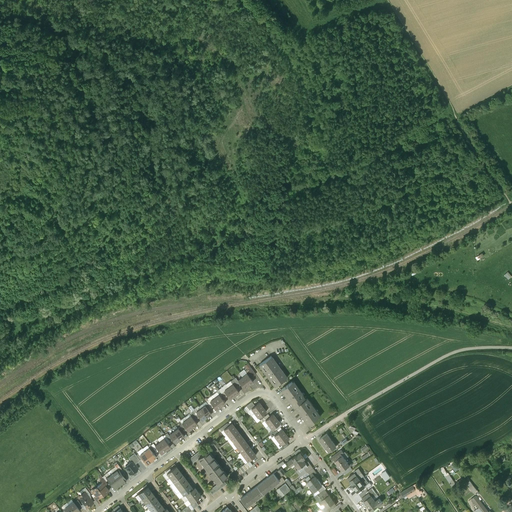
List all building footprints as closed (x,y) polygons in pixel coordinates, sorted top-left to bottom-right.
[(287,378),(271,356),(259,365),(275,387),(287,378)] [(253,382),(247,374),(242,377),(248,385),(253,382)] [(248,385),(242,377),(238,380),(238,381),(241,384),(244,389),(248,385)] [(292,382),(281,390),(294,408),(296,407),(305,400),(303,396),(301,392),(300,393),(297,389),(298,388),(295,384),(294,385),(292,382)] [(233,384),(228,388),(234,396),(239,392),(236,388),(233,384)] [(228,388),(224,391),(227,396),(230,399),(234,396),(228,388)] [(223,400),(219,395),(214,398),(220,406),(225,403),(223,400)] [(214,398),(210,402),(213,406),(216,410),(220,406),(214,398)] [(305,400),(296,407),(309,425),(320,417),(317,413),(318,413),(316,409),(315,410),(311,406),(312,405),(310,402),(309,402),(307,399),(305,400)] [(252,402),(246,406),(249,410),(251,409),(255,406),(252,402)] [(255,406),(251,409),(255,413),(263,407),(259,403),(255,406)] [(208,410),(205,405),(200,409),(206,417),(211,413),(208,410)] [(263,407),(255,413),(258,418),(263,414),(266,412),(263,407)] [(206,417),(200,409),(196,412),(199,417),(202,420),(206,417)] [(270,417),(265,420),(268,425),(276,419),(273,414),(270,417)] [(195,421),(191,416),(186,419),(192,427),(197,424),(195,421)] [(186,419),(182,423),(185,428),(188,431),(192,427),(186,419)] [(276,419),(268,425),(272,429),(277,426),(280,423),(276,419)] [(228,426),(224,429),(227,434),(235,428),(232,423),(228,426)] [(178,428),(173,432),(180,440),(184,436),(182,433),(178,428)] [(235,428),(227,434),(230,439),(238,432),(235,428)] [(279,432),(274,435),(277,440),(285,434),(282,429),(279,432)] [(180,440),(173,432),(169,435),(172,440),(175,443),(180,440)] [(238,432),(230,439),(234,443),(242,437),(238,432)] [(285,434),(277,440),(281,445),(289,439),(285,434)] [(336,447),(327,434),(319,439),(329,452),(336,447)] [(242,437),(234,443),(237,448),(245,441),(242,437)] [(168,443),(164,439),(159,442),(165,450),(170,447),(168,443)] [(245,441),(237,448),(241,452),(249,446),(245,441)] [(165,450),(159,442),(155,446),(158,450),(161,454),(165,450)] [(249,446),(241,452),(244,456),(252,450),(249,446)] [(151,451),(149,448),(144,451),(151,461),(156,457),(151,451)] [(201,450),(186,461),(190,465),(198,459),(204,454),(201,450)] [(252,450),(244,456),(247,461),(249,460),(255,455),(252,450)] [(151,461),(144,451),(139,455),(142,458),(147,464),(151,461)] [(204,454),(198,459),(201,462),(202,461),(206,467),(205,468),(208,471),(218,463),(214,458),(213,459),(212,457),(213,456),(208,451),(204,454)] [(341,451),(331,458),(333,461),(334,460),(338,465),(345,459),(342,456),(341,455),(343,453),(341,451)] [(296,455),(286,462),(289,466),(294,463),(296,465),(303,460),(305,458),(303,455),(301,452),(296,455)] [(134,453),(129,457),(131,461),(133,461),(135,464),(140,460),(136,455),(134,453)] [(349,462),(348,463),(345,459),(338,465),(341,468),(339,470),(343,475),(346,473),(344,470),(346,468),(349,472),(354,468),(349,462)] [(303,460),(296,465),(298,469),(299,469),(301,472),(310,465),(307,460),(305,462),(303,460)] [(131,461),(129,463),(128,463),(126,464),(126,465),(127,466),(126,467),(126,468),(126,469),(127,471),(128,471),(131,474),(138,469),(137,468),(136,467),(136,465),(135,464),(133,461),(131,461)] [(123,471),(117,463),(114,466),(117,469),(120,472),(123,471)] [(218,463),(208,471),(210,475),(211,474),(215,479),(214,480),(217,484),(223,479),(227,476),(223,470),(222,471),(221,470),(222,469),(218,463)] [(310,465),(301,472),(303,475),(307,472),(312,468),(310,465)] [(176,466),(167,473),(170,478),(179,470),(176,466)] [(117,469),(106,477),(115,488),(126,480),(120,472),(117,469)] [(358,469),(354,472),(354,473),(348,478),(350,481),(349,481),(352,485),(359,479),(364,476),(358,469)] [(179,470),(170,478),(173,482),(183,475),(179,470)] [(448,472),(444,475),(450,484),(454,481),(448,472)] [(267,478),(262,481),(263,481),(257,486),(262,493),(269,488),(272,486),(272,485),(279,480),(273,473),(267,478)] [(313,473),(304,479),(304,478),(300,481),(303,486),(308,482),(310,484),(317,479),(316,477),(315,477),(315,475),(314,476),(313,473)] [(183,475),(173,482),(177,486),(186,479),(183,475)] [(464,480),(472,493),(475,490),(467,477),(464,480)] [(186,479),(177,486),(180,491),(189,484),(186,479)] [(223,479),(217,484),(209,490),(211,493),(212,494),(226,484),(223,479)] [(317,479),(310,484),(311,487),(309,488),(313,493),(317,491),(316,490),(322,485),(317,479)] [(359,479),(352,485),(356,491),(364,485),(359,479)] [(109,491),(103,482),(97,486),(103,495),(109,491)] [(290,489),(285,483),(279,488),(284,494),(290,489)] [(180,491),(183,495),(185,494),(193,488),(189,484),(180,491)] [(391,493),(398,488),(395,484),(388,489),(391,493)] [(103,495),(97,486),(91,491),(95,496),(98,499),(103,495)] [(251,490),(246,494),(240,499),(246,506),(253,501),(256,498),(262,493),(257,486),(251,490)] [(148,487),(138,494),(142,499),(151,492),(148,487)] [(193,488),(185,494),(188,498),(197,491),(194,487),(193,488)] [(412,494),(408,488),(406,489),(409,494),(410,497),(416,494),(415,492),(412,494)] [(84,492),(78,496),(87,507),(93,503),(87,495),(85,491),(84,492)] [(188,498),(191,503),(192,502),(201,495),(198,491),(197,491),(188,498)] [(325,492),(325,494),(321,497),(320,496),(319,496),(320,498),(322,500),(321,500),(324,504),(331,499),(329,495),(327,493),(326,491),(325,492)] [(151,492),(142,499),(145,503),(155,496),(151,492)] [(369,493),(362,499),(366,505),(374,499),(369,493)] [(155,496),(145,503),(148,508),(158,500),(155,496)] [(490,511),(489,511),(488,511),(476,496),(472,499),(479,508),(475,511),(490,511)] [(324,504),(326,506),(321,510),(322,511),(328,511),(330,511),(329,511),(328,510),(336,505),(334,502),(331,499),(324,504)] [(374,499),(366,505),(371,511),(375,508),(382,503),(379,499),(376,502),(374,499)] [(158,500),(148,508),(152,511),(161,505),(158,500)] [(79,509),(73,502),(69,505),(74,511),(77,511),(79,509)]
